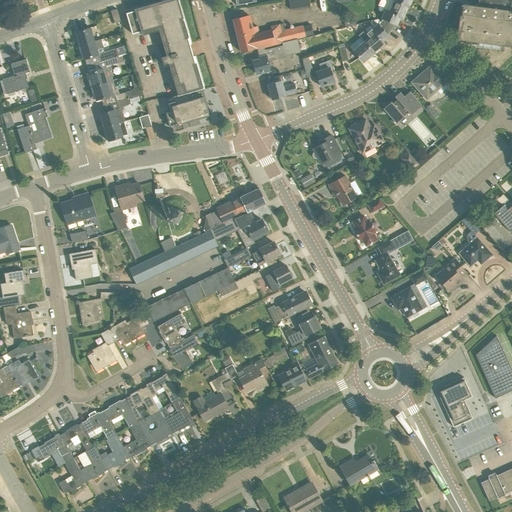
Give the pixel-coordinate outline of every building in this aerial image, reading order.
[(192,44),(191,43),(190,37),(185,38),(179,18),(184,17),(178,0),(165,0),(155,3),(157,8),(138,13),(137,10),(126,13),(132,34),(162,25),(170,54),(161,57),(164,66),(173,64),(177,77),(179,85),(184,83),(187,93),(201,88),(201,89),(205,88),(200,72),(195,73),(193,63),(197,62),(195,55),(194,56),(195,57),(192,57),(188,45),(188,44),(191,43),(191,44),(192,44)] [(288,0),(291,10),(310,7),(309,0),(288,0)] [(381,19),(383,19),(395,24),(397,25),(400,18),(403,19),(408,6),(394,0),(390,9),(389,11),(385,10),(381,19)] [(511,0),(481,0),(480,6),(478,6),(463,4),(458,40),(500,45),(500,48),(504,49),(504,46),(511,47),(511,44),(511,1),(511,0)] [(121,21),(120,18),(117,9),(111,11),(115,23),(121,21)] [(298,39),(314,35),(311,23),(286,30),(284,23),(280,24),(271,26),(272,29),(260,32),(258,26),(253,27),(250,15),(233,19),(242,52),(257,49),(293,39),(293,40),(298,39)] [(346,27),(356,24),(354,17),(344,19),(346,27)] [(367,34),(369,36),(364,41),(374,53),(385,43),(383,42),(389,36),(387,35),(391,30),(381,22),(377,19),(371,21),(370,23),(374,27),(370,31),(367,33),(367,34)] [(391,30),(395,24),(383,19),(381,22),(391,30)] [(95,41),(93,37),(91,28),(76,32),(80,46),(95,41)] [(84,59),(99,55),(98,54),(97,49),(104,47),(101,39),(95,41),(80,46),(84,59)] [(256,74),(271,70),(268,61),(285,57),(285,56),(301,52),(298,39),(293,40),(293,39),(257,49),(260,59),(253,61),(256,74)] [(374,53),(364,41),(353,51),(363,62),(374,53)] [(117,48),(98,54),(99,55),(101,62),(105,60),(105,61),(119,56),(117,48)] [(343,61),(349,60),(345,48),(339,50),(343,61)] [(119,56),(105,61),(106,66),(111,65),(124,61),(122,56),(119,56)] [(310,60),(309,56),(303,58),(307,78),(308,78),(307,77),(316,73),(316,72),(314,72),(310,60)] [(24,74),(30,72),(26,59),(11,64),(14,76),(3,79),(7,93),(28,87),(24,74)] [(321,70),(316,72),(316,73),(321,86),(321,87),(326,85),(334,82),(335,82),(331,73),(335,72),(332,62),(331,60),(319,64),(321,70)] [(411,82),(427,100),(451,78),(440,65),(434,70),(430,66),(411,82)] [(110,71),(108,71),(107,67),(88,73),(92,87),(113,81),(110,71)] [(272,100),(285,96),(285,95),(297,93),(295,84),(284,87),(282,82),(284,81),(282,76),(267,79),(272,100)] [(115,95),(115,96),(118,95),(116,90),(113,81),(92,87),(96,100),(115,95)] [(209,115),(201,89),(201,88),(187,93),(177,96),(174,97),(168,99),(171,111),(165,113),(169,126),(181,122),(181,123),(209,115)] [(115,96),(117,102),(129,98),(133,97),(131,91),(118,95),(115,96)] [(422,105),(416,99),(410,91),(404,96),(400,92),(395,97),(397,99),(392,103),(391,104),(389,105),(387,105),(385,104),(385,113),(387,113),(396,124),(405,116),(404,115),(408,111),(411,115),(422,105)] [(130,104),(129,98),(117,102),(119,107),(121,106),(130,104)] [(431,116),(437,111),(431,104),(425,109),(431,116)] [(104,128),(124,122),(124,121),(125,121),(122,110),(121,106),(119,107),(119,108),(100,114),(104,128)] [(46,110),(45,108),(33,112),(36,120),(37,122),(29,125),(29,126),(18,130),(25,153),(37,149),(34,140),(42,137),(43,141),(52,137),(45,117),(48,116),(46,112),(47,112),(46,110)] [(384,143),(379,134),(374,125),(370,127),(366,119),(349,128),(363,154),(384,143)] [(128,135),(125,125),(124,122),(104,128),(108,141),(123,137),(123,136),(128,135)] [(155,138),(153,128),(152,126),(146,127),(149,140),(155,138)] [(317,159),(318,158),(321,164),(322,164),(324,167),(326,167),(328,167),(330,167),(340,161),(341,159),(342,157),(341,155),(340,154),(342,153),(331,135),(319,141),(321,144),(313,149),(315,152),(313,152),(313,153),(313,155),(313,156),(313,157),(314,158),(315,159),(316,159),(317,159)] [(356,161),(354,152),(347,154),(348,162),(356,161)] [(419,164),(409,153),(402,159),(412,170),(419,164)] [(296,179),(298,178),(301,176),(302,175),(299,169),(293,172),(296,179)] [(311,173),(300,180),(304,188),(316,182),(311,173)] [(343,205),(358,197),(346,175),(329,185),(336,198),(338,196),(343,205)] [(115,188),(121,208),(144,201),(142,193),(139,183),(124,188),(123,185),(115,188)] [(257,208),(266,204),(259,188),(250,193),(257,208)] [(96,216),(91,202),(89,193),(77,196),(77,199),(60,204),(67,225),(96,216)] [(217,227),(235,219),(249,212),(257,208),(250,193),(240,197),(240,198),(223,206),(217,209),(217,208),(216,209),(217,210),(211,213),(217,227)] [(372,213),(384,206),(380,198),(368,205),(372,213)] [(511,206),(508,210),(504,205),(494,214),(510,232),(511,229),(511,206)] [(182,218),(182,216),(182,215),(182,214),(181,212),(180,211),(179,210),(178,209),(177,209),(176,208),(174,208),(173,208),(171,209),(170,209),(169,210),(168,211),(167,212),(166,214),(166,215),(166,216),(166,218),(166,219),(167,220),(168,222),(169,223),(170,223),(171,224),(173,224),(174,225),(176,224),(177,224),(178,223),(179,223),(180,222),(181,220),(182,219),(182,218)] [(127,227),(123,211),(122,211),(122,210),(115,212),(111,213),(110,214),(118,230),(119,230),(127,227)] [(254,221),(249,212),(235,219),(217,227),(211,230),(216,241),(237,230),(246,247),(247,246),(247,247),(255,243),(253,239),(268,232),(267,229),(268,229),(266,225),(265,225),(261,219),(261,220),(255,223),(254,221)] [(206,232),(211,230),(217,227),(211,213),(206,215),(206,217),(206,219),(205,221),(205,223),(205,224),(204,226),(204,228),(206,232)] [(366,245),(378,239),(375,233),(376,232),(369,220),(367,221),(364,215),(353,221),(356,228),(354,229),(360,241),(363,239),(366,245)] [(468,215),(462,220),(474,235),(480,229),(468,215)] [(6,254),(20,249),(12,225),(0,228),(0,233),(0,234),(0,233),(0,254),(6,252),(6,254)] [(218,245),(216,241),(211,230),(181,245),(181,244),(165,251),(144,261),(138,264),(128,269),(136,284),(137,284),(173,267),(181,263),(218,245)] [(86,231),(70,234),(73,243),(88,240),(86,233),(86,231)] [(176,246),(172,237),(161,242),(165,251),(176,246)] [(492,255),(477,237),(459,253),(470,266),(477,260),(481,264),(492,255)] [(384,284),(400,275),(397,268),(399,268),(400,264),(397,259),(393,258),(392,259),(388,252),(395,247),(391,240),(377,248),(381,255),(382,255),(383,256),(375,260),(379,268),(378,268),(381,272),(378,273),(384,284)] [(437,252),(443,246),(439,241),(432,247),(437,252)] [(268,267),(277,262),(274,257),(280,254),(274,242),(259,250),(260,250),(253,253),(261,269),(268,266),(268,267)] [(251,255),(247,247),(247,246),(246,247),(224,259),(228,267),(251,255)] [(76,280),(100,276),(98,263),(96,249),(69,254),(71,263),(73,263),(76,280)] [(429,266),(433,258),(429,256),(425,264),(429,266)] [(466,272),(459,265),(454,259),(435,275),(450,292),(463,280),(461,277),(466,272)] [(279,284),(292,277),(286,265),(264,276),(268,282),(276,278),(279,284)] [(228,267),(198,282),(206,296),(218,290),(235,282),(228,267)] [(6,298),(15,296),(24,294),(22,281),(25,280),(23,270),(5,273),(6,283),(4,284),(6,298)] [(415,284),(415,285),(416,285),(428,278),(423,270),(411,277),(415,284)] [(206,296),(198,282),(191,285),(184,289),(191,303),(206,296)] [(235,282),(218,290),(221,296),(238,288),(235,282)] [(414,317),(423,311),(410,287),(391,297),(398,312),(402,310),(407,320),(413,317),(414,317)] [(184,289),(177,292),(184,307),(191,303),(184,289)] [(176,310),(184,307),(177,292),(169,296),(176,310)] [(286,318),(312,305),(306,292),(276,307),(275,305),(268,308),(275,323),(276,323),(286,318)] [(162,299),(169,314),(176,310),(169,296),(162,299)] [(101,323),(98,305),(97,299),(78,302),(83,326),(101,323)] [(162,317),(169,314),(162,299),(155,303),(162,317)] [(151,315),(154,321),(162,317),(155,303),(147,306),(151,315)] [(15,338),(33,334),(30,320),(32,319),(30,311),(16,314),(15,305),(4,307),(7,325),(12,324),(15,338)] [(308,335),(312,333),(321,328),(315,316),(311,318),(308,311),(295,317),(302,330),(288,337),(293,346),(309,337),(308,335)] [(142,328),(149,323),(143,313),(127,323),(125,320),(107,330),(114,342),(120,339),(124,345),(145,334),(142,328)] [(166,343),(167,342),(170,348),(183,341),(186,339),(179,326),(187,322),(182,313),(180,314),(173,318),(156,328),(158,332),(159,331),(166,343)] [(292,327),(285,330),(287,336),(295,332),(292,327)] [(109,345),(114,342),(107,330),(101,333),(106,342),(92,350),(94,352),(87,356),(96,372),(117,360),(109,345)] [(197,333),(199,338),(206,334),(204,330),(197,333)] [(182,370),(194,363),(186,350),(199,344),(194,335),(186,339),(183,341),(170,348),(172,352),(171,353),(178,364),(179,364),(182,370)] [(339,363),(334,355),(330,345),(325,335),(308,344),(315,357),(318,363),(306,370),(304,369),(301,364),(299,365),(306,380),(313,376),(339,363)] [(495,398),(511,390),(511,369),(497,336),(476,355),(495,398)] [(36,351),(35,344),(18,347),(19,354),(36,351)] [(221,358),(226,366),(233,362),(228,355),(235,351),(232,346),(225,350),(225,351),(220,354),(222,357),(221,358)] [(269,358),(273,362),(288,354),(284,347),(273,353),(274,354),(269,358)] [(273,362),(269,358),(268,357),(268,358),(264,362),(270,368),(275,364),(273,362)] [(243,369),(246,374),(239,378),(247,392),(258,386),(261,390),(268,386),(263,376),(269,372),(262,359),(243,369)] [(12,373),(19,386),(30,380),(31,381),(39,377),(29,360),(21,364),(18,366),(19,369),(12,373)] [(299,365),(297,361),(294,362),(293,361),(290,362),(291,364),(292,367),(277,375),(285,391),(306,380),(299,365)] [(226,371),(227,373),(231,379),(238,375),(237,373),(233,364),(225,368),(226,369),(225,369),(226,371)] [(12,373),(8,365),(0,370),(0,384),(1,384),(7,393),(19,386),(12,373)] [(223,383),(231,379),(227,373),(212,381),(219,394),(206,401),(203,395),(193,400),(205,421),(213,416),(212,416),(227,407),(228,408),(219,391),(225,387),(223,383)] [(173,383),(169,376),(168,375),(164,377),(163,376),(151,383),(152,384),(146,387),(152,397),(153,397),(156,395),(159,394),(157,391),(163,387),(172,402),(181,398),(173,383)] [(443,390),(440,391),(441,394),(440,397),(453,427),(473,418),(464,400),(472,396),(464,377),(444,386),(443,390)] [(223,383),(225,387),(226,388),(233,384),(231,379),(223,383)] [(156,403),(153,397),(152,397),(146,387),(142,389),(142,388),(130,395),(130,396),(125,399),(138,422),(143,419),(139,412),(147,407),(151,414),(159,410),(156,403)] [(194,421),(189,413),(181,398),(172,402),(179,415),(167,422),(166,423),(172,433),(178,430),(178,431),(190,425),(190,424),(194,421)] [(129,427),(138,422),(125,399),(121,401),(120,400),(109,407),(109,408),(103,411),(109,422),(110,421),(123,414),(129,427)] [(166,423),(167,422),(159,410),(151,414),(158,427),(151,431),(144,419),(143,419),(138,422),(143,432),(151,445),(156,442),(157,443),(169,437),(168,436),(172,433),(166,423)] [(108,439),(117,434),(110,421),(109,422),(103,411),(99,413),(99,412),(96,414),(95,411),(88,414),(90,417),(87,419),(88,420),(82,423),(90,438),(91,438),(96,435),(94,431),(101,426),(108,439)] [(147,448),(151,445),(143,432),(138,422),(129,427),(136,439),(124,446),(123,447),(129,457),(135,454),(136,455),(147,449),(147,448)] [(95,446),(91,438),(90,438),(82,423),(78,425),(77,424),(66,431),(66,432),(61,435),(67,446),(67,445),(80,438),(87,451),(95,446)] [(114,467),(126,461),(125,460),(129,457),(123,447),(124,446),(117,434),(108,439),(95,446),(108,469),(114,466),(114,467)] [(58,451),(65,463),(74,458),(67,445),(67,446),(61,435),(57,437),(56,436),(44,443),(45,444),(39,447),(45,458),(58,451)] [(79,455),(86,466),(80,470),(87,481),(92,478),(93,479),(105,473),(104,472),(108,469),(95,446),(87,451),(79,455)] [(340,466),(351,485),(351,486),(369,475),(377,471),(379,470),(374,461),(372,462),(368,455),(355,462),(353,459),(340,466)] [(80,470),(79,467),(74,458),(65,463),(72,476),(59,483),(65,494),(71,490),(71,491),(83,485),(83,484),(87,481),(80,470)] [(511,468),(481,483),(489,501),(511,490),(511,468)] [(390,489),(388,485),(393,483),(395,487),(393,488),(394,490),(400,487),(396,478),(384,484),(387,490),(390,489)] [(323,502),(317,492),(312,484),(297,493),(296,491),(285,498),(292,511),(303,511),(304,511),(323,502)] [(264,498),(258,501),(263,511),(269,508),(264,498)]
